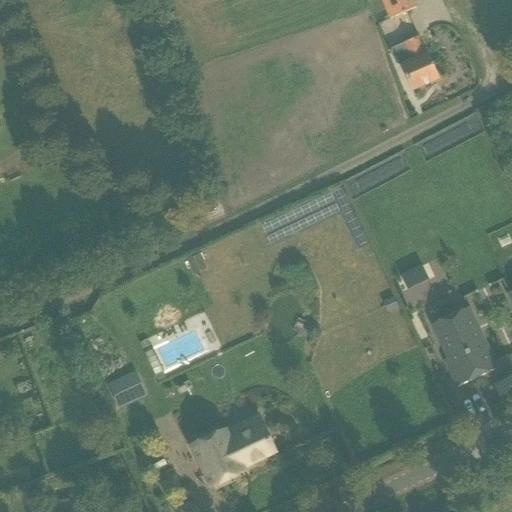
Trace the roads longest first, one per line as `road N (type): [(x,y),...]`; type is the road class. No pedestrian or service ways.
road 1 (track): [(0,321),(511,90)]
road 2 (tertiary): [(341,511),(511,433)]
